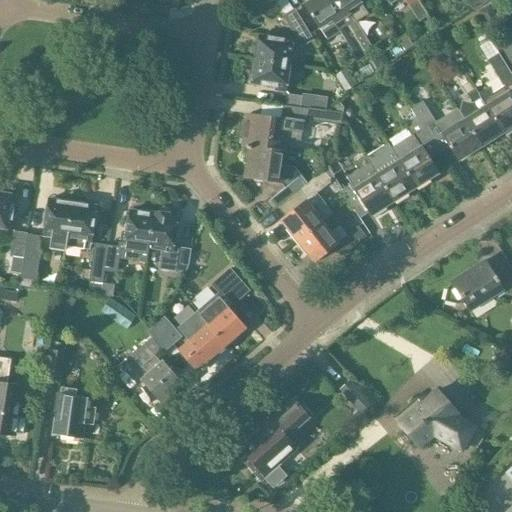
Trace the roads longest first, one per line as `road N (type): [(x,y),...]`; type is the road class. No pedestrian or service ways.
road 1 (residential): [(126,511),(155,458),(327,324)]
road 2 (residential): [(327,324),(511,190)]
road 3 (residential): [(190,169),(327,324)]
road 4 (residential): [(0,9),(205,36)]
road 5 (residential): [(0,142),(190,169)]
road 6 (residential): [(205,36),(190,169)]
